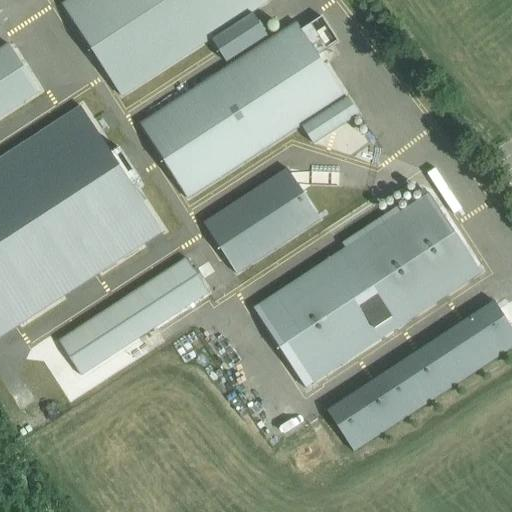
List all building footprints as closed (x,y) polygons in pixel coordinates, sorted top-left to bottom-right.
[(68,0),(62,4),(123,98),(212,40),(253,13),(270,2),(268,0),(68,0)] [(253,13),(212,40),(227,64),(268,37),(253,13)] [(296,22),(141,124),(190,198),(345,97),(318,55),(328,48),(311,25),(302,31),(296,22)] [(0,116),(39,91),(10,45),(0,51),(0,116)] [(303,127),(314,144),(359,115),(349,98),(303,127)] [(81,106),(0,159),(0,332),(12,324),(15,329),(70,293),(67,289),(92,273),(95,277),(149,241),(146,237),(161,228),(133,186),(142,181),(120,148),(112,154),(81,106)] [(288,169),(205,223),(238,275),(321,221),(288,169)] [(346,250),(255,310),(306,388),(481,273),(430,195),(401,214),(397,208),(342,244),(346,250)] [(187,258),(58,342),(81,377),(210,293),(203,282),(205,279),(215,272),(209,262),(195,269),(187,258)] [(511,328),(495,302),(328,412),(355,454),(511,351),(511,328)]
